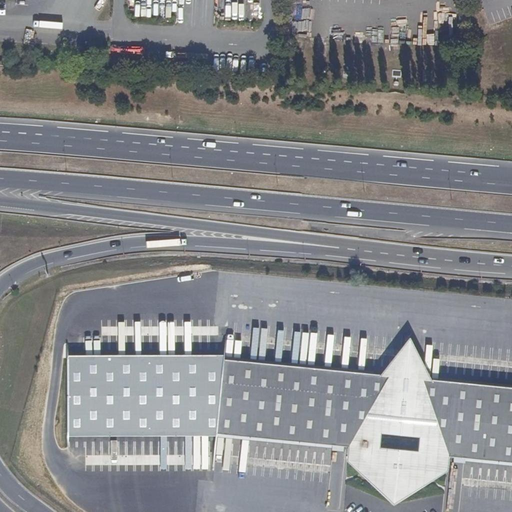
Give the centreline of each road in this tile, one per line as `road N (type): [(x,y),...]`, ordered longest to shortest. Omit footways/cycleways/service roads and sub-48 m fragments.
road 1 (trunk): [(511,181),(0,135)]
road 2 (trunk): [(0,179),(511,223)]
road 3 (trunk): [(0,284),(44,258),(130,243),(329,246)]
road 4 (trunk): [(0,202),(329,246)]
road 5 (trunk): [(329,246),(511,265)]
road 6 (unknown): [(438,0),(388,18),(313,9)]
